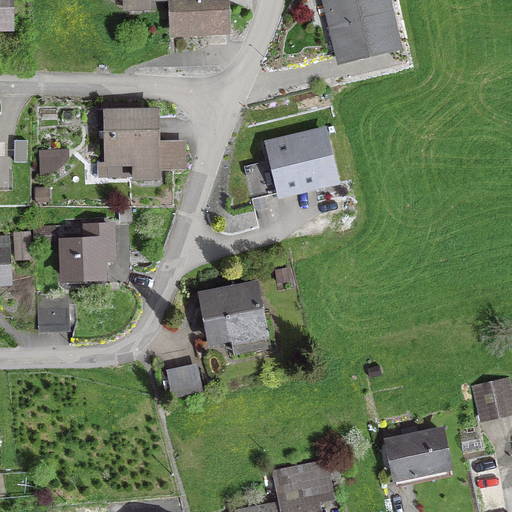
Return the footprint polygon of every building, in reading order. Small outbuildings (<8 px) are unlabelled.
[(8,0),(0,0),(0,29),(9,30),(8,0)] [(225,32),(223,0),(170,0),(172,34),(225,32)] [(325,0),(341,60),(397,47),(385,0),(325,0)] [(156,179),(156,171),(155,112),(103,113),(104,177),(133,177),(133,179),(156,179)] [(320,134),(263,148),(275,199),(332,185),(320,134)] [(65,153),(39,154),(40,175),(49,175),(66,162),(65,153)] [(110,259),(109,228),(85,229),(85,242),(60,243),(62,279),(101,277),(100,260),(110,259)] [(13,258),(29,258),(27,234),(12,234),(13,258)] [(254,286),(199,297),(208,341),(231,337),(234,352),(266,345),(254,286)] [(35,297),(37,329),(52,328),(67,328),(66,296),(35,297)] [(200,391),(197,377),(182,381),(185,394),(200,391)] [(481,417),(510,411),(503,382),(475,389),(481,417)] [(386,444),(393,478),(447,467),(439,432),(425,435),(424,432),(401,437),(402,440),(386,444)] [(317,511),(314,494),(330,491),(327,476),(337,474),(335,461),(271,474),(278,508),(256,511),(317,511)]
